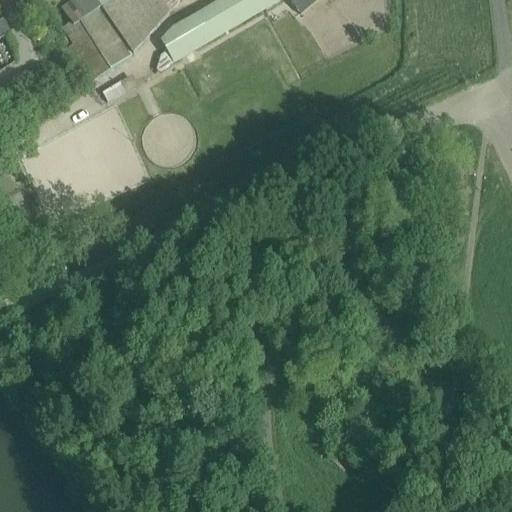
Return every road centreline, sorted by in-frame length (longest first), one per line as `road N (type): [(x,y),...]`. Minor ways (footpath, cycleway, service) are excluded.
road 1 (unclassified): [(0,299),(44,289),(429,117)]
road 2 (unclassified): [(328,257),(391,196),(429,117)]
